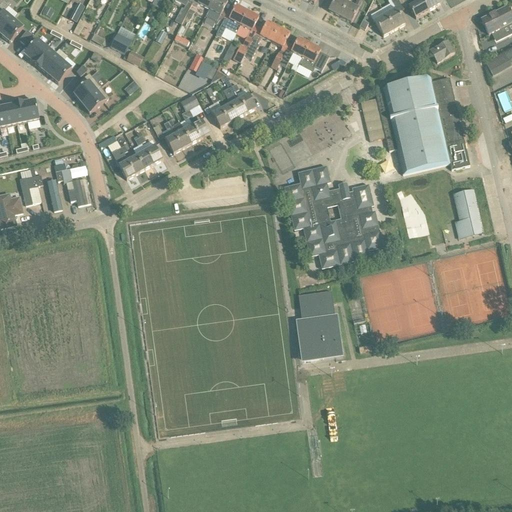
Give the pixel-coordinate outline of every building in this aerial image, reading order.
[(153,5),(152,7),(158,9),(162,0),(173,0),(175,1),(175,0),(155,0),(155,2),(153,5)] [(175,1),(174,3),(185,9),(184,11),(182,10),(175,24),(181,27),(182,27),(188,14),(192,7),(195,0),(175,0),(175,1)] [(195,0),(192,7),(197,9),(198,6),(209,12),(211,7),(215,0),(195,0)] [(207,20),(204,25),(213,29),(215,25),(216,25),(216,26),(221,29),(228,14),(224,11),(228,4),(220,0),(215,0),(211,7),(209,12),(207,17),(206,19),(207,20)] [(340,19),(347,4),(348,5),(350,0),(336,0),(329,13),(340,19)] [(429,13),(420,0),(405,0),(405,1),(404,0),(397,0),(398,1),(401,8),(407,5),(416,21),(429,13)] [(420,0),(429,13),(442,6),(438,0),(420,0)] [(362,4),(358,2),(354,8),(348,5),(347,4),(340,19),(351,25),(362,4)] [(46,8),(43,15),(50,19),(54,12),(46,8)] [(221,29),(216,38),(221,40),(226,31),(236,36),(240,29),(240,28),(247,14),(237,8),(233,16),(228,14),(221,29)] [(511,25),(511,20),(511,18),(511,17),(511,13),(510,10),(507,11),(507,9),(499,13),(499,14),(495,16),(495,15),(482,22),(489,37),(511,25)] [(190,11),(186,18),(191,21),(195,13),(190,11)] [(405,27),(396,11),(385,17),(394,33),(405,27)] [(4,13),(0,18),(0,36),(1,37),(14,22),(14,21),(4,13)] [(241,47),(233,62),(241,65),(245,58),(253,43),(252,43),(259,30),(255,28),(259,20),(247,14),(240,28),(240,29),(236,36),(246,41),(243,48),(241,47)] [(394,33),(385,17),(374,23),(384,39),(394,33)] [(14,22),(1,37),(10,45),(24,30),(14,22)] [(369,25),(363,22),(360,29),(365,32),(369,25)] [(253,43),(245,58),(252,62),(259,47),(258,47),(262,40),(271,44),(279,30),(268,24),(264,32),(259,30),(252,43),(253,43)] [(347,33),(354,37),(359,28),(353,24),(347,33)] [(280,53),(271,69),(276,72),(279,67),(290,46),(286,44),(290,36),(279,30),(271,44),(282,50),(281,53),(280,53)] [(162,32),(156,43),(161,45),(167,35),(162,32)] [(27,33),(19,42),(25,47),(33,38),(27,33)] [(95,36),(92,42),(98,46),(102,40),(95,36)] [(118,36),(111,49),(126,57),(132,44),(118,36)] [(176,38),(174,43),(175,43),(187,49),(189,44),(176,38)] [(290,46),(279,67),(286,71),(293,56),(302,61),(310,46),(299,41),(295,48),(290,46)] [(38,42),(25,58),(34,65),(47,50),(38,42)] [(455,55),(448,43),(430,53),(437,65),(455,55)] [(302,61),(299,67),(312,74),(313,75),(315,71),(321,75),(329,60),(320,55),(321,52),(310,46),(302,61)] [(34,65),(33,65),(42,72),(55,57),(47,50),(34,65)] [(132,53),(127,63),(139,69),(144,60),(132,53)] [(55,57),(42,72),(49,78),(50,79),(51,78),(64,64),(55,57)] [(197,57),(189,71),(198,76),(205,62),(197,57)] [(335,65),(338,70),(346,65),(340,62),(335,65)] [(51,78),(50,79),(53,81),(59,86),(72,71),(64,64),(51,78)] [(83,68),(77,75),(81,79),(88,74),(83,68)] [(211,70),(206,79),(212,82),(216,72),(211,70)] [(84,89),(74,97),(82,107),(102,91),(90,76),(80,84),(84,89)] [(470,168),(467,154),(450,80),(432,84),(431,79),(383,90),(384,95),(376,97),(389,154),(397,152),(403,177),(446,167),(450,166),(452,173),(470,168)] [(134,84),(130,88),(134,93),(139,89),(134,84)] [(232,89),(224,93),(227,99),(231,106),(239,121),(248,116),(240,101),(239,101),(235,94),(232,89)] [(214,106),(209,109),(211,114),(212,116),(221,131),(230,126),(221,111),(222,111),(218,104),(215,98),(210,90),(206,92),(211,100),(214,106)] [(102,91),(82,107),(90,116),(110,100),(102,91)] [(249,96),(240,101),(248,116),(257,111),(249,96)] [(194,98),(181,105),(186,114),(189,120),(193,118),(190,112),(199,107),(194,98)] [(361,104),(370,143),(385,139),(376,100),(361,104)] [(24,105),(28,125),(39,123),(35,103),(24,105)] [(24,105),(13,107),(17,127),(28,125),(24,105)] [(222,111),(221,111),(230,126),(239,121),(231,106),(222,111)] [(13,107),(3,110),(7,129),(17,127),(13,107)] [(185,122),(180,125),(184,132),(192,146),(201,141),(193,127),(189,120),(186,114),(182,116),(185,122)] [(172,122),(168,124),(171,129),(171,130),(174,136),(175,137),(183,151),(192,146),(184,132),(180,125),(174,127),(172,122)] [(193,127),(201,141),(210,136),(202,122),(193,127)] [(175,137),(166,142),(174,157),(183,151),(175,137)] [(155,148),(146,153),(154,167),(163,162),(155,148)] [(118,159),(115,161),(119,168),(127,182),(136,177),(128,163),(124,156),(121,150),(117,152),(121,158),(118,159)] [(146,153),(137,158),(145,172),(154,167),(146,153)] [(137,158),(128,163),(136,177),(145,172),(137,158)] [(86,181),(72,183),(70,171),(66,172),(65,166),(54,168),(55,173),(61,172),(63,184),(66,184),(69,204),(76,203),(77,208),(90,206),(86,181)] [(322,272),(369,261),(367,254),(384,250),(375,214),(373,214),(372,209),(374,209),(369,187),(352,191),(353,196),(350,197),(347,185),(338,188),(340,193),(335,195),(336,199),(331,200),(327,186),(331,185),(327,169),(313,172),(298,176),(301,186),(284,190),(295,233),(303,231),(310,260),(319,258),(322,272)] [(57,182),(48,183),(52,213),(61,212),(57,182)] [(472,194),(456,198),(463,227),(460,228),(462,237),(481,233),(472,194)] [(10,196),(0,198),(0,227),(1,231),(12,228),(11,224),(15,223),(14,217),(23,215),(20,199),(11,201),(10,196)] [(392,240),(396,258),(404,256),(399,238),(392,240)] [(316,274),(296,279),(299,291),(319,286),(316,274)] [(76,283),(61,287),(60,287),(61,287),(62,294),(62,295),(78,291),(76,284),(77,284),(77,283),(76,283)] [(11,287),(0,289),(0,291),(1,297),(13,294),(11,287)] [(78,291),(62,295),(64,302),(80,299),(80,298),(78,291)] [(332,293),(299,297),(302,323),(299,323),(304,363),(319,361),(319,357),(340,354),(332,293)] [(29,294),(13,298),(15,305),(31,302),(31,301),(31,302),(29,294),(30,294),(29,294)] [(80,299),(64,302),(64,303),(64,302),(66,309),(65,309),(65,310),(82,306),(81,306),(80,299)] [(31,302),(15,305),(15,306),(17,313),(16,313),(33,309),(32,309),(31,302)] [(82,306),(65,310),(66,310),(67,317),(83,313),(81,306),(82,306)] [(33,309),(16,313),(17,313),(18,320),(35,317),(35,316),(34,317),(32,310),(33,310),(33,309)] [(83,313),(67,317),(68,317),(69,324),(69,325),(85,321),(83,314),(84,314),(83,313)] [(35,317),(18,320),(18,321),(19,321),(20,327),(20,328),(36,324),(34,317),(35,317)] [(85,321),(69,325),(71,332),(70,332),(87,329),(87,328),(86,328),(85,321)] [(36,324),(20,328),(22,335),(21,335),(38,332),(38,331),(37,331),(36,325),(36,324)] [(38,332),(21,335),(21,336),(22,335),(24,343),(23,343),(23,344),(24,343),(39,340),(40,340),(40,339),(39,339),(38,332)]
